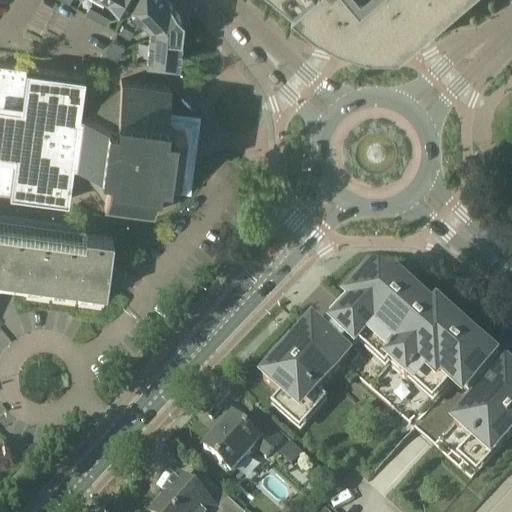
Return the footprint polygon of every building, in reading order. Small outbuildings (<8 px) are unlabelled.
[(168,0),(131,0),(129,6),(149,26),(172,3),(168,0)] [(285,0),(316,25),(342,39),(372,48),(402,48),(458,0),(285,0)] [(149,26),(148,37),(180,40),(182,19),(172,3),(149,26)] [(90,6),(85,13),(95,19),(100,12),(90,6)] [(100,12),(95,19),(106,25),(110,18),(100,12)] [(122,25),(118,32),(128,38),(132,31),(122,25)] [(113,41),(109,48),(120,54),(123,47),(113,41)] [(174,64),(176,45),(142,41),(140,60),(174,64)] [(105,54),(105,55),(116,61),(120,54),(109,48),(105,54)] [(84,76),(0,64),(0,192),(67,201),(70,178),(88,180),(104,201),(103,207),(153,214),(157,175),(167,176),(174,126),(165,125),(170,86),(120,79),(119,86),(98,101),(80,99),(84,76)] [(104,296),(112,237),(0,222),(0,285),(23,289),(22,297),(103,307),(104,296)] [(271,375),(268,378),(291,399),(314,370),(325,380),(355,348),(345,339),(351,332),(358,339),(379,319),(393,332),(385,341),(401,355),(415,340),(436,358),(441,352),(467,373),(470,369),(475,373),(447,405),(462,419),(472,409),(496,431),(511,413),(511,357),(498,345),(492,351),(469,332),(471,330),(453,315),(450,318),(408,287),(405,290),(374,266),(358,283),(357,282),(340,299),(342,301),(307,340),(300,334),(267,370),(271,375)] [(232,420),(229,417),(213,436),(216,438),(203,452),(231,477),(255,450),(265,459),(282,441),(257,418),(246,431),(233,419),(232,420)] [(292,465),(302,455),(290,444),(281,454),(292,465)] [(235,511),(199,479),(190,489),(179,479),(165,494),(169,499),(156,511),(235,511)]
